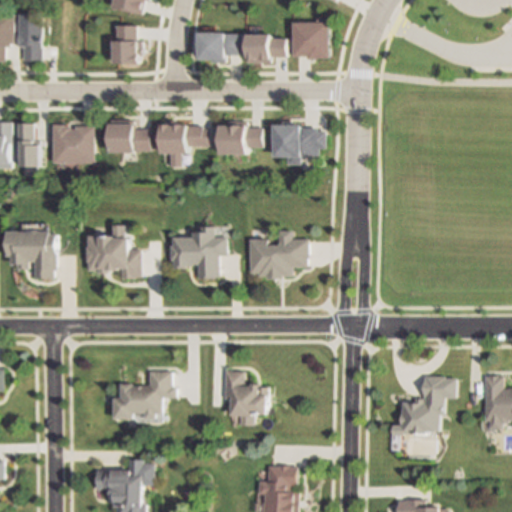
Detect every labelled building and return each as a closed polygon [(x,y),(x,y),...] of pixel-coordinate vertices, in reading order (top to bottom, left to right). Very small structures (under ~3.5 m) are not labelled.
[(113,2),(113,0),(146,0),(143,10),(113,2)] [(0,14),(15,14),(14,44),(10,44),(10,48),(6,48),(5,62),(0,62),(0,14)] [(18,14),(43,14),(42,61),(24,60),(24,47),(18,47),(18,14)] [(293,17),(328,17),(329,54),(309,54),(309,52),(293,52),(293,17)] [(248,29),(272,29),(272,36),(288,36),(288,55),(272,55),(272,58),(248,58),(248,29)] [(199,56),(199,31),(226,31),(226,33),(243,33),(243,55),(227,55),(227,60),(214,60),(214,56),(199,56)] [(0,120),(14,120),(14,168),(0,168),(0,120)] [(137,121),(137,129),(154,129),(154,148),(137,148),(114,148),(114,121),(137,121)] [(42,142),(41,165),(23,165),(23,141),(21,141),(21,122),(37,123),(36,141),(42,142)] [(265,128),(265,148),(248,148),(248,152),(222,152),(222,125),(248,125),(248,128),(265,128)] [(94,165),(94,127),(53,127),(53,165),(94,165)] [(189,156),(189,147),(211,147),(211,127),(163,127),(163,155),(189,156)] [(277,128),(277,158),(324,158),(324,128),(277,128)] [(126,233),(132,233),(132,249),(143,249),(143,266),(143,277),(125,277),(125,266),(123,266),(123,269),(92,269),(92,260),(91,260),(91,244),(92,244),(92,233),(115,233),(115,223),(126,223),(126,233)] [(215,223),(215,227),(215,234),(220,234),(229,234),(229,252),(220,252),(220,274),(200,274),(200,260),(174,260),(174,257),(172,257),(172,242),(174,242),(174,232),(193,232),(193,227),(205,227),(205,223),(215,223)] [(59,230),(59,267),(56,267),(56,275),(37,275),(37,259),(31,259),(31,264),(22,264),(22,259),(13,259),(13,253),(8,253),(8,226),(54,226),(54,230),(59,230)] [(292,227),(292,236),(308,236),(309,236),(309,256),(308,256),(308,263),(293,263),(293,273),(280,273),(276,273),(260,273),(260,269),(253,269),(253,266),(250,266),(250,240),(250,235),(268,235),(268,240),(280,240),(280,236),(280,227),(292,227)] [(172,367),(172,383),(176,383),(176,394),(172,394),(162,394),(162,409),(155,409),(155,415),(145,415),(145,409),(133,409),(133,414),(112,414),(112,410),(112,394),(120,394),(120,383),(150,383),(150,367),(162,367),(172,367)] [(246,371),(246,385),(253,385),(253,382),(261,382),(261,385),(268,385),(268,413),(254,413),(254,425),(242,425),(242,413),(234,413),(234,396),(226,396),(226,385),(226,371),(246,371)] [(403,430),(393,430),(393,421),(402,421),(402,411),(403,411),(403,407),(403,398),(417,398),(417,396),(425,396),(425,371),(458,371),(458,396),(445,396),(445,407),(441,407),(441,427),(415,427),(415,430),(403,430)] [(504,371),(504,383),(511,382),(511,417),(503,418),(503,425),(491,425),(490,419),(490,412),(486,412),(485,371),(504,371)] [(142,481),(142,501),(145,501),(145,511),(119,511),(119,502),(114,502),(114,492),(109,492),(109,486),(98,486),(98,465),(109,465),(114,465),(119,465),(127,465),(127,460),(142,460),(152,460),(152,481),(142,481)] [(297,464),(297,499),(301,499),(301,511),(265,511),(265,510),(260,510),(260,478),(265,478),(269,478),(269,464),(292,464),(297,464)] [(440,503),(440,511),(399,511),(399,508),(398,508),(398,504),(399,504),(399,500),(399,495),(425,496),(425,501),(432,501),(436,501),(436,503),(440,503)]
